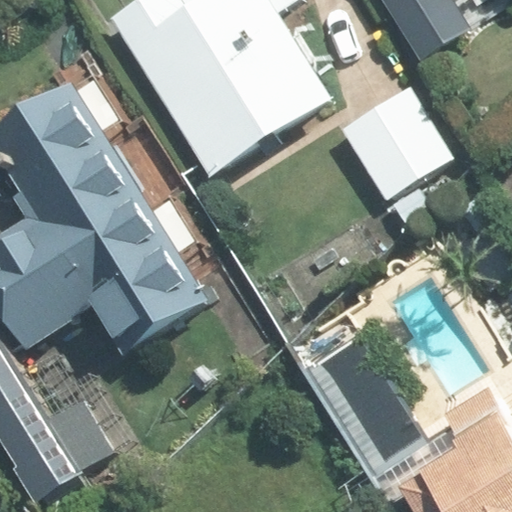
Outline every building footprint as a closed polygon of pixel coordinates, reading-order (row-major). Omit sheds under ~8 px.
[(315,20),(303,0),(177,0),(130,26),(219,186),(344,117),(296,30),(315,20)] [(394,0),(434,68),(484,39),(461,0),(394,0)] [(217,314),(67,89),(0,133),(0,177),(30,223),(0,243),(0,329),(22,363),(85,321),(121,377),(217,314)] [(411,91),(344,133),(391,209),(458,167),(411,91)] [(370,346),(315,376),(373,483),(428,453),(370,346)] [(511,511),(511,466),(488,433),(393,499),(401,511),(511,511)]
